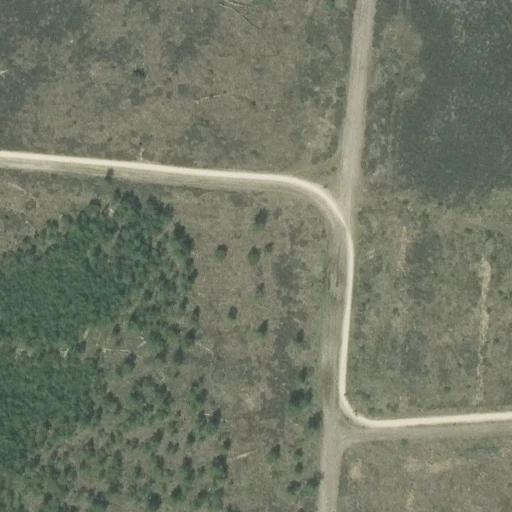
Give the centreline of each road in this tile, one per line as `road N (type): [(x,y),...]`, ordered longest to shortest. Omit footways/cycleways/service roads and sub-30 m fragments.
road 1 (track): [(0,162),(340,196)]
road 2 (track): [(340,196),(327,440)]
road 3 (track): [(355,0),(340,196)]
road 4 (track): [(511,428),(327,440)]
